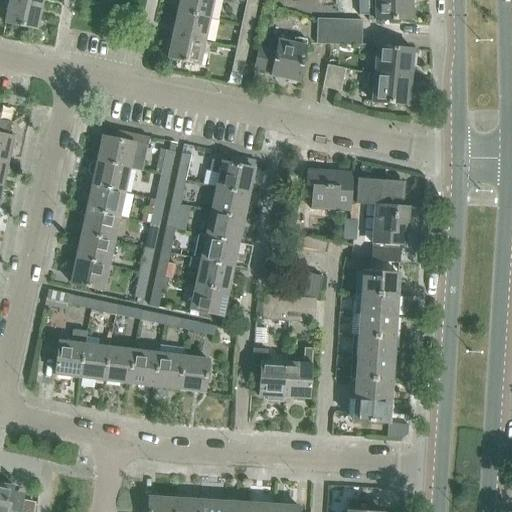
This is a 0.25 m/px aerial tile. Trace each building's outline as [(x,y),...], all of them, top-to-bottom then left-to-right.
[(41,7),(10,0),(5,24),(36,31),(41,7)] [(180,0),(178,12),(209,19),(213,0),(180,0)] [(411,0),(374,0),(376,21),(412,20),(411,0)] [(241,26),(252,28),(257,5),(246,2),(241,26)] [(178,12),(173,35),(204,42),(209,19),(178,12)] [(316,44),(331,44),(332,32),(332,19),(317,19),(316,44)] [(332,19),(332,32),(362,33),(362,20),(332,19)] [(236,49),(247,51),(252,28),(241,26),(236,49)] [(332,32),(331,44),(361,45),(362,33),(332,32)] [(204,42),(173,35),(168,59),(199,66),(204,42)] [(278,83),(281,84),(284,84),(286,83),(287,80),(301,83),(308,47),(280,41),(278,51),(261,48),(256,71),(273,75),(272,77),(277,78),(277,81),(278,83)] [(377,46),(374,74),(410,77),(413,49),(377,46)] [(247,51),(236,49),(231,73),(242,75),(247,51)] [(322,88),(340,91),(345,69),(327,66),(322,88)] [(373,87),(371,102),(407,106),(410,77),(374,74),(368,73),(367,87),(373,87)] [(11,122),(5,121),(2,133),(8,134),(11,122)] [(97,161),(129,168),(141,171),(149,137),(117,130),(115,139),(102,137),(102,139),(99,138),(95,140),(94,147),(96,151),(99,152),(97,161)] [(0,155),(9,157),(10,149),(17,144),(13,138),(13,136),(8,134),(2,133),(0,132),(0,155)] [(160,175),(170,177),(175,153),(165,151),(165,154),(159,152),(156,166),(162,167),(160,175)] [(176,178),(186,181),(191,156),(182,154),(176,178)] [(0,184),(2,185),(4,176),(11,172),(7,165),(9,157),(0,155),(0,184)] [(254,169),(212,160),(209,171),(220,173),(216,187),(248,194),(254,169)] [(92,186),(124,193),(129,168),(97,161),(97,163),(94,162),(90,165),(89,171),(91,175),(94,176),(92,186)] [(350,211),(351,203),(352,181),(353,172),(307,169),(306,186),(312,186),(310,209),(350,211)] [(155,199),(165,201),(170,177),(160,175),(155,199)] [(176,178),(171,203),(181,205),(186,181),(176,178)] [(351,203),(374,205),(374,204),(403,206),(404,184),(371,182),(371,180),(357,179),(357,181),(352,181),(351,203)] [(92,186),(87,210),(119,217),(124,193),(92,186)] [(248,194),(216,187),(211,211),(243,218),(248,194)] [(155,199),(150,223),(159,226),(165,201),(155,199)] [(181,205),(171,203),(166,227),(176,229),(181,205)] [(409,206),(403,206),(374,204),(374,205),(370,261),(399,263),(400,246),(403,246),(405,227),(408,227),(409,206)] [(87,210),(81,234),(113,241),(119,217),(87,210)] [(238,242),(243,218),(211,211),(206,236),(238,242)] [(144,248),(154,250),(159,226),(150,223),(144,248)] [(166,227),(160,251),(170,253),(176,229),(166,227)] [(81,234),(76,258),(108,265),(113,241),(81,234)] [(206,236),(201,260),(233,267),(238,242),(206,236)] [(302,236),(301,249),(326,254),(329,242),(329,241),(310,237),(302,236)] [(139,272),(149,274),(154,250),(144,248),(139,272)] [(155,275),(165,277),(170,253),(160,251),(155,275)] [(108,265),(76,258),(71,283),(103,290),(108,265)] [(227,291),(233,267),(201,260),(192,258),(190,267),(199,269),(196,284),(227,291)] [(397,295),(398,274),(362,271),(361,293),(397,295)] [(149,274),(139,272),(133,298),(143,300),(149,274)] [(308,273),(303,295),(318,299),(322,276),(308,273)] [(165,277),(155,275),(149,301),(159,303),(165,277)] [(222,316),(227,291),(196,284),(190,309),(222,316)] [(395,316),(397,295),(361,293),(360,314),(395,316)] [(67,304),(91,309),(93,300),(68,295),(67,304)] [(316,299),(264,296),(263,320),(276,320),(277,301),(290,302),(289,309),(315,311),(316,299)] [(93,300),(91,309),(116,315),(117,306),(93,300)] [(277,301),(276,320),(315,323),(315,311),(289,309),(290,302),(277,301)] [(116,315),(140,320),(142,311),(117,306),(116,315)] [(140,320),(164,325),(166,316),(142,311),(140,320)] [(394,338),(395,316),(360,314),(358,335),(394,338)] [(166,316),(164,325),(188,330),(190,321),(166,316)] [(190,321),(188,330),(213,335),(215,326),(190,321)] [(393,359),(394,338),(358,335),(357,356),(393,359)] [(55,374),(81,377),(85,345),(59,342),(55,374)] [(81,377),(105,380),(109,348),(85,345),(81,377)] [(105,380),(130,383),(134,351),(109,348),(105,380)] [(283,397),(284,397),(287,362),(267,361),(267,349),(253,348),(252,365),(260,366),(258,395),(268,396),(268,400),(283,401),(283,397)] [(130,383),(154,386),(158,354),(134,351),(130,383)] [(154,386),(179,389),(183,357),(158,354),(154,386)] [(391,380),(393,359),(357,356),(355,378),(391,380)] [(183,357),(179,389),(204,392),(208,360),(183,357)] [(287,362),(284,397),(310,399),(312,363),(287,362)] [(390,401),(391,380),(355,378),(354,399),(390,401)] [(354,399),(352,421),(388,423),(390,401),(354,399)] [(0,484),(0,511),(21,511),(24,499),(12,497),(14,487),(0,484)] [(173,511),(174,499),(149,497),(147,511),(173,511)] [(173,511),(198,511),(199,500),(174,499),(173,511)] [(198,511),(223,511),(224,502),(199,500),(198,511)] [(247,511),(248,503),(224,502),(223,511),(247,511)] [(247,511),(272,511),(273,505),(248,503),(247,511)]
